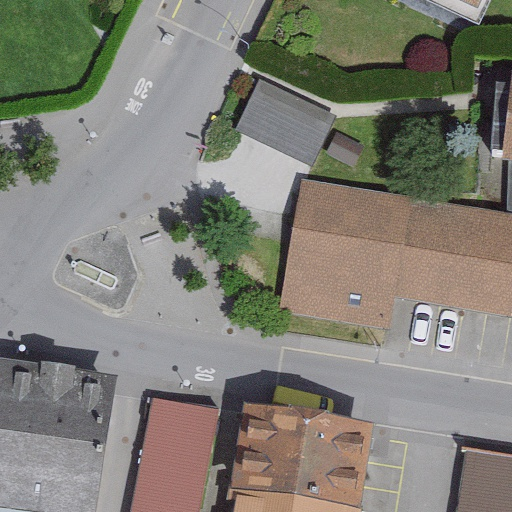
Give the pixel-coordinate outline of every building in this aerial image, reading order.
[(428,0),(476,23),(487,0),(376,0),(385,5),(387,0),(428,0)] [(242,129),(319,158),(340,104),(262,75),(242,129)] [(511,315),(511,81),(511,82),(500,173),(508,174),(508,224),(299,190),(277,321),(388,340),(393,307),(509,326),(511,316),(511,315)] [(95,511),(112,388),(0,372),(0,511),(95,511)] [(358,511),(370,435),(242,416),(227,511),(201,511),(215,421),(147,411),(132,511),(511,511),(511,462),(465,455),(454,511),(358,511)]
